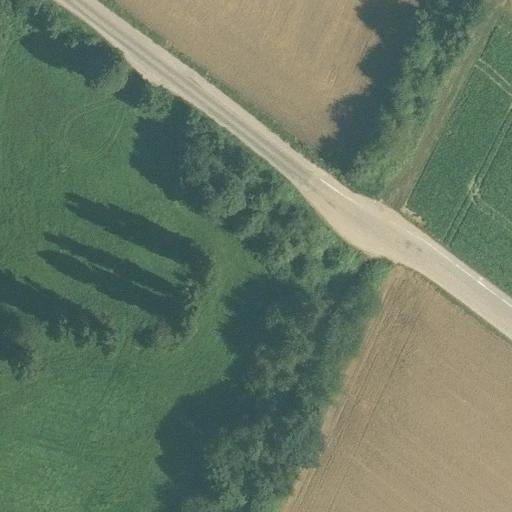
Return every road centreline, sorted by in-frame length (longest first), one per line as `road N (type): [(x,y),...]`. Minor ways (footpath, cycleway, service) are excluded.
road 1 (unclassified): [(75,0),(511,338)]
road 2 (track): [(362,228),(238,511)]
road 3 (track): [(491,0),(372,236)]
